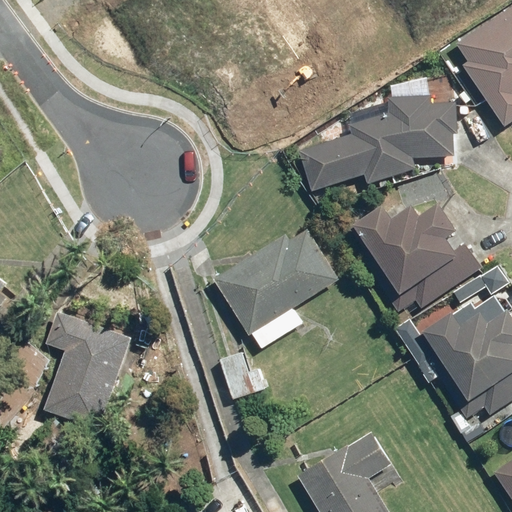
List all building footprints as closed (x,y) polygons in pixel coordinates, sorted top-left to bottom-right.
[(304,36),(297,0),(222,0),(231,49),(237,48),(247,104),(308,93),(298,37),(304,36)] [(511,10),(456,48),(468,66),(461,70),(503,131),(511,124),(511,10)] [(327,80),(309,90),(322,110),(364,83),(347,57),(322,73),(327,80)] [(296,154),(315,195),(361,182),(363,189),(415,174),(413,166),(453,162),(458,108),(430,106),(431,98),(385,99),(385,114),(347,126),(348,133),(296,154)] [(377,212),(350,229),(394,301),(407,293),(421,316),(484,277),(466,248),(451,258),(446,249),(456,243),(436,211),(416,223),(407,210),(385,224),(377,212)] [(287,235),(211,278),(246,340),(340,288),(310,235),(292,245),(287,235)] [(0,318),(12,303),(0,293),(0,318)] [(138,343),(57,313),(44,346),(65,354),(42,417),(102,439),(138,343)] [(448,315),(419,336),(466,413),(479,405),(489,422),(511,408),(511,321),(506,313),(483,327),(478,318),(457,330),(448,315)] [(245,350),(220,360),(237,405),(273,391),(264,368),(253,372),(245,350)] [(384,511),(369,487),(394,472),(371,435),(297,481),(315,511),(384,511)] [(511,463),(493,477),(511,506),(511,463)]
